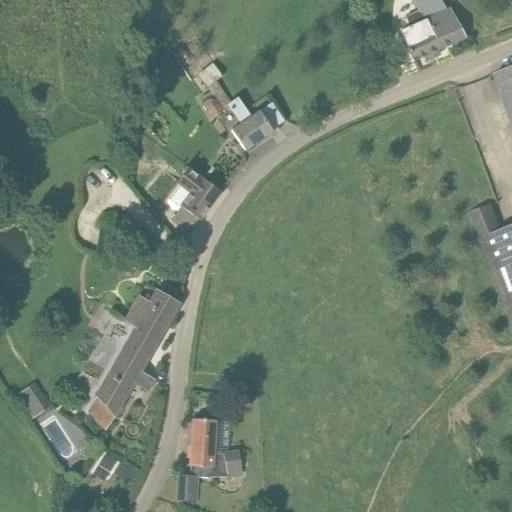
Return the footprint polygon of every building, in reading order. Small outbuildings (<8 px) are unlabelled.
[(412,0),(420,11),(426,20),(446,11),(439,0),(412,0)] [(437,50),(465,37),(450,10),(446,11),(426,20),(420,11),(405,18),(410,28),(400,32),(413,61),(423,57),(425,61),(439,54),(437,50)] [(190,63),(182,48),(172,54),(181,68),(190,63)] [(222,110),(217,103),(233,92),(223,77),(221,77),(213,65),(197,76),(209,93),(200,99),(212,117),(222,110)] [(511,67),(495,74),(511,121),(511,67)] [(273,132),(259,112),(250,118),(237,99),(227,106),(240,125),(231,131),(245,151),(273,132)] [(148,140),(140,150),(147,155),(155,145),(148,140)] [(220,192),(203,179),(201,181),(184,169),(182,172),(184,173),(177,183),(180,185),(170,200),(180,208),(172,219),(188,232),(220,192)] [(511,327),(511,225),(500,231),(490,205),(469,213),(511,327)] [(141,233),(130,224),(123,232),(130,239),(136,239),(141,233)] [(137,328),(89,410),(105,428),(133,383),(146,390),(152,380),(139,373),(178,304),(157,292),(150,305),(139,298),(126,320),(137,328)] [(21,404),(31,420),(50,408),(40,392),(21,404)] [(213,454),(214,421),(192,420),(189,467),(190,467),(189,476),(177,475),(175,501),(196,502),(197,478),(211,478),(227,478),(227,476),(240,474),(238,461),(234,454),(225,455),(225,454),(213,454)]
